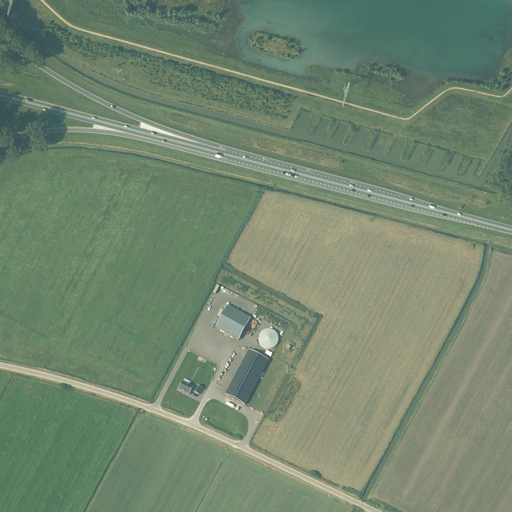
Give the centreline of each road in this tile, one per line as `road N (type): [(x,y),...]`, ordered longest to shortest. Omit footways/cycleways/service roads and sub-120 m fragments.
road 1 (unclassified): [(376,511),(154,410),(0,365)]
road 2 (trunk): [(511,229),(225,154)]
road 3 (trunk): [(225,154),(78,89),(0,35)]
road 4 (unknown): [(191,425),(229,356),(226,343),(207,330),(193,335),(154,410)]
road 5 (trunk): [(159,137),(0,95)]
road 6 (trunk): [(0,140),(71,129),(159,137)]
